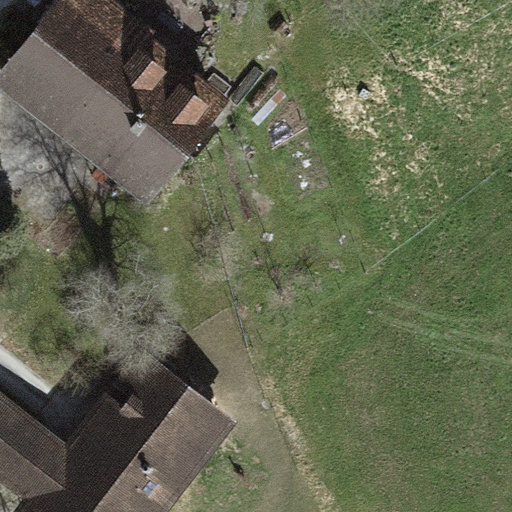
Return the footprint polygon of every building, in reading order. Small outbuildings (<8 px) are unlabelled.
[(83,0),(61,0),(36,31),(185,151),(219,110),(83,0)] [(152,192),(185,151),(36,31),(3,72),(152,192)] [(47,504),(41,511),(138,511),(216,411),(155,364),(78,465),(47,504)] [(29,421),(0,398),(0,458),(26,425),(29,421)] [(0,458),(0,465),(47,504),(78,465),(26,425),(0,458)]
